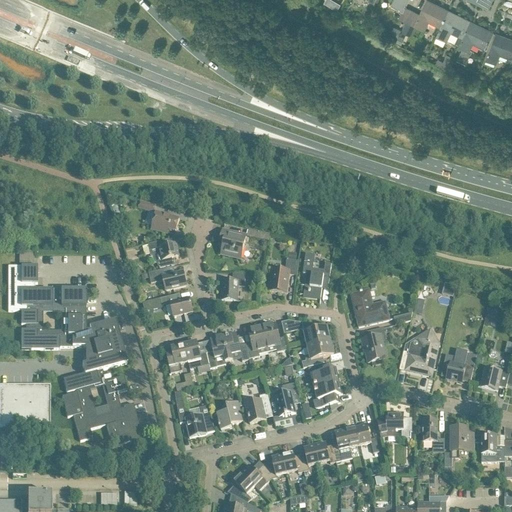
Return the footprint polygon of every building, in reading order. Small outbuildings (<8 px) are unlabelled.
[(335,0),(331,7),(337,10),(340,4),(335,0)] [(407,0),(393,0),(392,3),(403,9),(399,18),(404,21),(410,9),(405,7),(405,5),(406,5),(407,3),(407,0)] [(441,27),(449,11),(427,0),(426,0),(419,14),(415,12),(409,23),(409,24),(406,22),(401,32),(410,37),(415,26),(424,30),(429,21),(441,27)] [(470,0),(487,9),(491,0),(470,0)] [(409,23),(415,12),(410,9),(404,21),(409,23)] [(463,38),(471,22),(449,11),(441,27),(437,36),(447,41),(451,32),(463,38)] [(493,33),(471,22),(463,38),(459,47),(462,49),(457,59),(466,63),(472,50),(470,49),(473,43),(485,49),(493,33)] [(511,39),(495,33),(486,60),(496,64),(500,55),(511,59),(511,39)] [(443,61),(440,66),(447,69),(453,57),(446,54),(443,61)] [(154,213),(156,206),(141,202),(139,209),(154,213)] [(176,233),(180,220),(156,213),(152,230),(164,234),(166,230),(176,233)] [(247,237),(233,233),(223,231),(220,245),(224,246),(222,255),(241,260),(247,237)] [(180,257),(177,245),(164,248),(162,242),(148,245),(151,257),(152,256),(160,270),(175,266),(175,259),(180,257)] [(323,285),(329,286),(332,265),(325,264),(324,271),(313,270),(315,256),(306,255),(303,274),(309,275),(307,288),(310,288),(309,297),(321,299),(323,285)] [(297,277),(298,267),(299,261),(287,260),(286,271),(273,269),(270,292),(287,294),(290,276),(297,277)] [(86,308),(86,291),(38,291),(35,291),(35,285),(37,285),(37,267),(8,268),(8,312),(21,313),(21,326),(26,326),(26,331),(21,331),(21,351),(60,351),(60,349),(81,349),(86,348),(86,364),(82,365),(85,375),(63,381),(67,394),(75,392),(76,394),(62,398),(68,419),(73,417),(78,433),(80,443),(89,440),(89,439),(92,438),(90,431),(106,427),(113,449),(123,446),(123,445),(133,442),(135,448),(144,446),(133,405),(124,407),(125,409),(121,410),(117,394),(127,391),(124,378),(113,381),(111,375),(104,376),(103,371),(127,364),(125,354),(124,354),(123,348),(116,321),(89,328),(91,333),(86,333),(86,326),(86,318),(86,308)] [(187,287),(183,273),(163,277),(162,271),(149,274),(151,285),(164,282),(166,292),(187,287)] [(222,301),(241,302),(237,301),(238,287),(245,288),(246,275),(233,274),(233,282),(223,281),(222,301)] [(360,293),(351,295),(355,310),(356,310),(357,314),(355,314),(359,329),(369,327),(390,322),(387,312),(385,302),(373,305),(369,290),(362,292),(360,292),(360,293)] [(193,313),(190,299),(177,302),(176,296),(160,300),(162,307),(171,305),(174,318),(193,313)] [(160,300),(143,304),(146,313),(162,309),(162,307),(160,300)] [(409,315),(393,319),(395,326),(411,323),(413,314),(409,315)] [(282,323),(284,335),(304,330),(308,348),(331,343),(327,329),(312,333),(311,325),(289,322),(282,323)] [(276,325),(263,328),(269,355),(277,353),(277,354),(288,351),(285,338),(279,340),(276,325)] [(269,355),(263,328),(249,331),(252,346),(246,348),(249,360),(249,361),(251,370),(255,369),(253,359),(260,358),(260,357),(269,355)] [(387,344),(384,329),(364,334),(366,340),(362,341),(365,354),(366,354),(368,365),(372,364),(373,367),(374,367),(373,364),(383,361),(383,365),(384,365),(383,361),(387,360),(384,345),(387,344)] [(440,345),(431,330),(417,339),(422,347),(420,349),(406,345),(400,370),(432,377),(440,345)] [(249,360),(246,348),(246,346),(239,347),(236,334),(224,337),(229,363),(242,360),(242,363),(249,361),(249,360)] [(229,363),(224,337),(210,340),(213,353),(207,355),(211,370),(217,369),(216,366),(229,363)] [(197,343),(184,346),(188,363),(190,371),(198,369),(199,374),(211,372),(211,370),(207,355),(200,356),(197,343)] [(334,356),(331,343),(308,348),(310,356),(305,357),(306,362),(302,363),(304,370),(308,369),(320,366),(319,360),(334,356)] [(188,363),(184,346),(172,349),(173,354),(167,355),(171,375),(183,372),(181,365),(188,363)] [(477,358),(467,355),(465,361),(446,356),(441,377),(447,379),(447,381),(462,384),(463,382),(471,384),(477,358)] [(329,364),(320,366),(308,369),(310,377),(312,376),(315,388),(339,382),(336,369),(337,369),(337,368),(330,370),(329,364)] [(506,390),(509,380),(510,371),(494,368),(493,372),(486,371),(483,384),(479,383),(478,388),(497,392),(498,388),(506,390)] [(342,395),(339,382),(315,388),(316,391),(315,392),(316,394),(316,393),(318,401),(315,402),(316,410),(330,407),(332,412),(339,407),(336,397),(343,395),(342,395)] [(183,384),(175,386),(177,392),(184,391),(183,384)] [(276,404),(272,405),(274,414),(280,413),(281,418),(296,415),(294,406),(293,402),(299,400),(300,405),(301,405),(298,390),(296,384),(282,387),(284,394),(274,396),(276,404)] [(25,388),(0,388),(0,427),(50,428),(50,420),(50,416),(50,386),(31,386),(31,390),(25,390),(25,388)] [(272,415),(270,405),(268,396),(260,398),(261,401),(245,405),(250,425),(266,422),(265,416),(272,415)] [(183,399),(176,401),(179,418),(187,416),(186,412),(183,399)] [(243,422),(241,413),(239,408),(243,407),(242,403),(238,403),(226,406),(227,412),(216,415),(219,428),(221,428),(222,432),(232,430),(231,426),(243,423),(243,422)] [(187,416),(179,418),(180,425),(186,424),(190,440),(207,435),(215,433),(212,420),(209,407),(201,409),(202,416),(195,418),(192,419),(190,411),(186,412),(187,416)] [(404,421),(404,414),(387,414),(387,421),(378,423),(382,440),(388,438),(396,438),(396,432),(404,432),(404,434),(411,434),(411,425),(409,423),(409,421),(404,421)] [(438,440),(438,422),(434,418),(422,418),(420,420),(420,428),(422,430),(423,431),(423,443),(433,444),(433,455),(445,455),(445,440),(438,440)] [(361,427),(356,429),(361,447),(371,445),(374,455),(380,453),(376,440),(371,441),(367,425),(361,427)] [(352,429),(346,430),(350,450),(361,447),(356,429),(352,430),(352,429)] [(451,455),(445,455),(445,474),(452,474),(452,460),(459,460),(459,453),(475,453),(474,446),(474,436),(468,436),(468,429),(451,429),(451,455)] [(339,449),(333,450),(336,464),(342,462),(340,452),(350,450),(346,430),(340,432),(335,434),(339,449)] [(482,438),(482,448),(482,464),(505,464),(505,458),(505,448),(497,448),(497,438),(482,438)] [(321,444),(315,446),(319,465),(330,463),(331,465),(336,464),(333,450),(328,451),(326,444),(321,445),(321,444)] [(306,458),(301,460),(304,473),(310,472),(309,467),(319,465),(315,446),(309,447),(309,448),(304,449),(306,458)] [(289,454),(283,455),(287,475),(298,472),(298,474),(304,473),(301,460),(295,461),(294,453),(289,455),(289,454)] [(274,466),(264,468),(271,481),(277,479),(277,477),(287,475),(283,455),(277,457),(272,459),(274,466)] [(245,470),(241,474),(255,488),(260,493),(267,485),(271,481),(264,468),(260,462),(252,470),(249,467),(246,470),(245,470)] [(234,487),(228,494),(235,498),(248,505),(252,500),(247,496),(255,488),(241,474),(236,479),(237,479),(233,483),(235,484),(233,486),(234,487)] [(51,511),(51,494),(28,494),(27,511),(51,511)] [(224,510),(223,511),(248,511),(247,511),(248,505),(235,498),(233,507),(226,506),(225,511),(224,510)] [(21,511),(21,502),(0,501),(0,511),(21,511)]
